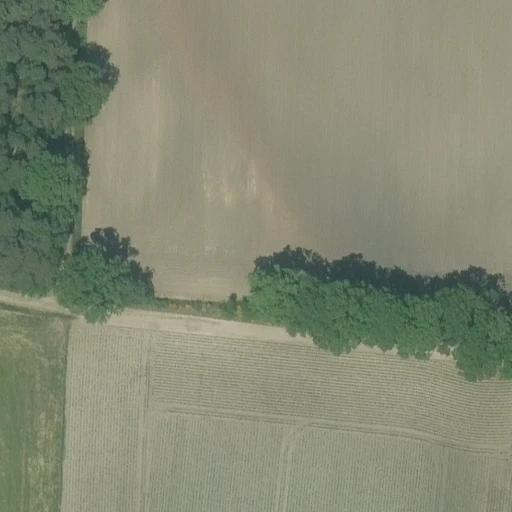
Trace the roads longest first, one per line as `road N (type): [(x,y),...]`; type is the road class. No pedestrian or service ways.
road 1 (track): [(511,365),(59,309)]
road 2 (track): [(59,309),(73,0)]
